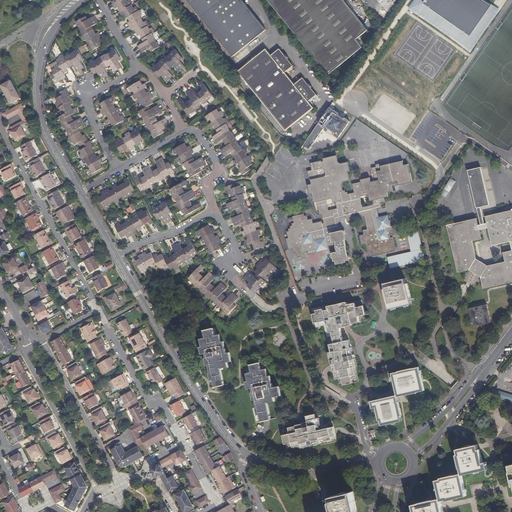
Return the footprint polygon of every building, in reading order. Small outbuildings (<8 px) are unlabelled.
[(122,12),(133,5),(131,1),(129,2),(128,0),(124,0),(115,6),(117,9),(120,8),(122,12)] [(267,31),(243,0),(187,0),(239,65),(252,55),(246,47),(267,31)] [(368,31),(343,0),(269,0),(330,76),(363,49),(357,41),(368,31)] [(458,41),(470,50),(474,44),(478,37),(483,30),(489,21),(493,16),(497,12),(500,9),(492,4),(487,0),(418,0),(414,6),(411,9),(425,18),(444,30),(458,41)] [(135,9),(133,5),(122,12),(121,12),(123,16),(126,14),(128,18),(129,18),(139,12),(137,8),(135,9)] [(131,27),(143,20),(141,16),(143,15),(140,11),(139,12),(129,18),(132,22),(129,23),(131,27)] [(80,26),(82,29),(98,20),(96,16),(89,20),(87,17),(77,22),(80,26)] [(83,32),(85,36),(95,30),(93,27),(100,23),(98,20),(82,29),(83,31),(83,32)] [(145,23),(143,20),(131,27),(133,30),(136,29),(138,33),(149,27),(147,22),(145,23)] [(149,27),(138,33),(137,34),(139,37),(141,36),(144,40),(153,34),(155,33),(153,29),(151,30),(149,27)] [(89,43),(101,36),(99,33),(97,34),(95,30),(85,36),(83,37),(85,41),(87,40),(89,43)] [(139,47),(141,50),(156,41),(155,38),(153,34),(144,40),(145,43),(139,47)] [(98,48),(103,45),(101,41),(103,39),(101,36),(89,43),(91,47),(89,48),(92,52),(98,48)] [(156,41),(141,50),(143,54),(149,50),(151,53),(157,50),(161,47),(159,44),(158,44),(156,41)] [(293,65),(288,59),(285,55),(279,48),(271,54),(267,50),(238,72),(286,131),(314,109),(309,102),(316,95),(312,89),(308,85),(303,78),(295,84),(285,72),(293,65)] [(75,52),(73,54),(82,70),(85,68),(81,61),(85,59),(84,59),(83,57),(79,49),(75,52)] [(113,53),(110,54),(118,70),(122,68),(118,61),(121,59),(116,50),(112,52),(113,53)] [(174,54),(171,56),(182,70),(185,67),(181,61),(183,59),(176,50),(173,53),(174,54)] [(69,55),(66,57),(71,67),(75,65),(78,72),(82,70),(73,54),(70,56),(69,55)] [(118,70),(110,54),(107,56),(106,55),(103,57),(108,66),(111,65),(115,71),(118,70)] [(71,67),(66,57),(65,55),(61,58),(62,60),(58,61),(59,64),(65,74),(69,72),(67,70),(71,67)] [(182,70),(171,56),(169,58),(168,57),(164,60),(171,69),(174,66),(179,72),(182,70)] [(105,68),(108,66),(103,57),(99,59),(99,60),(97,62),(105,77),(109,75),(105,68)] [(162,63),(159,65),(170,79),(173,77),(169,71),(171,69),(164,60),(161,62),(162,63)] [(93,62),(90,65),(93,71),(95,74),(98,72),(102,79),(105,77),(97,62),(94,63),(93,62)] [(62,77),(66,75),(65,74),(59,64),(55,66),(57,69),(53,70),(55,74),(52,75),(56,83),(63,80),(62,77)] [(170,79),(159,65),(156,67),(156,66),(152,69),(153,69),(160,78),(162,76),(167,82),(170,79)] [(21,99),(11,81),(2,85),(12,104),(21,99)] [(134,91),(135,94),(145,89),(148,88),(146,84),(143,86),(141,81),(129,88),(132,92),(134,91)] [(204,91),(201,93),(208,102),(211,99),(210,99),(213,96),(202,82),(199,85),(204,91)] [(67,89),(59,93),(61,96),(57,99),(59,102),(58,103),(60,107),(71,101),(69,97),(70,96),(67,89)] [(140,102),(152,95),(150,92),(147,93),(145,89),(135,94),(134,95),(136,100),(138,99),(140,102)] [(205,104),(208,102),(201,93),(198,95),(193,89),(190,92),(201,106),(204,104),(205,104)] [(192,100),(189,102),(196,111),(199,109),(199,108),(201,106),(190,92),(187,94),(192,100)] [(154,99),(152,95),(140,102),(142,105),(140,106),(142,110),(150,106),(154,104),(151,100),(154,99)] [(101,110),(102,113),(115,106),(113,103),(115,102),(112,98),(101,104),(103,108),(101,110)] [(193,114),(196,111),(189,102),(186,105),(181,99),(178,101),(189,115),(192,113),(193,114)] [(72,100),(71,101),(60,107),(62,111),(60,112),(62,116),(74,109),(71,105),(74,104),(72,100)] [(22,105),(8,112),(4,114),(7,120),(19,114),(23,121),(29,118),(22,105)] [(115,106),(102,113),(104,116),(107,115),(109,119),(119,114),(120,113),(118,109),(117,109),(115,106)] [(151,110),(150,106),(142,110),(140,112),(142,116),(143,116),(144,118),(160,109),(158,106),(151,110)] [(339,113),(330,106),(303,144),(309,149),(324,127),(328,129),(326,131),(331,135),(333,133),(338,137),(350,121),(344,117),(344,118),(341,116),(338,114),(339,113)] [(74,109),(62,116),(60,117),(62,120),(61,120),(64,124),(73,119),(71,115),(78,111),(76,108),(74,109)] [(160,109),(144,118),(146,121),(145,122),(147,125),(157,120),(155,117),(162,113),(160,109)] [(210,120),(212,124),(222,118),(223,117),(220,112),(219,113),(217,110),(215,111),(209,115),(205,118),(207,121),(210,120)] [(121,117),(119,114),(109,119),(107,121),(109,124),(111,123),(114,127),(116,125),(123,121),(125,120),(122,116),(121,117)] [(68,130),(84,121),(82,118),(75,122),(73,119),(64,124),(66,128),(66,127),(68,130)] [(222,118),(212,124),(210,125),(212,129),(214,127),(217,131),(226,125),(228,124),(225,120),(223,121),(222,118)] [(159,123),(157,120),(147,125),(149,129),(150,128),(152,131),(167,122),(166,119),(159,123)] [(69,134),(71,137),(81,132),(79,129),(86,125),(84,121),(68,130),(70,133),(69,134)] [(169,126),(167,122),(152,131),(154,134),(153,135),(155,138),(164,133),(163,130),(169,126)] [(24,124),(24,123),(12,129),(12,130),(13,132),(11,133),(16,141),(25,135),(20,126),(24,124)] [(213,138),(215,141),(230,132),(228,129),(226,125),(217,131),(219,134),(213,138)] [(134,133),(131,134),(136,144),(138,147),(141,145),(140,142),(144,140),(142,137),(139,130),(138,128),(133,131),(134,133)] [(82,145),(89,142),(85,135),(83,136),(81,132),(71,137),(69,138),(72,143),(74,142),(75,145),(79,143),(81,146),(82,145)] [(225,144),(234,138),(232,135),(231,135),(230,132),(215,141),(217,145),(223,141),(225,144)] [(136,144),(131,134),(130,133),(126,135),(126,137),(123,139),(130,151),(134,149),(132,147),(136,144)] [(237,142),(234,138),(225,144),(227,147),(221,151),(222,154),(237,145),(236,142),(237,142)] [(130,151),(123,139),(120,141),(119,139),(115,142),(121,153),(126,151),(127,153),(130,151)] [(36,155),(28,141),(21,145),(22,148),(23,149),(21,150),(23,154),(24,156),(23,157),(25,161),(36,155)] [(81,155),(83,159),(94,153),(92,149),(94,148),(90,141),(89,142),(82,145),(84,149),(80,151),(82,154),(81,155)] [(178,154),(180,157),(192,150),(190,147),(187,148),(185,144),(174,150),(176,155),(178,154)] [(239,148),(237,145),(222,154),(225,158),(231,154),(233,157),(242,151),(240,147),(239,148)] [(184,164),(194,159),(191,155),(194,153),(192,150),(180,157),(181,160),(180,161),(182,165),(184,164)] [(242,151),(233,157),(235,161),(233,163),(235,165),(237,164),(247,158),(245,155),(247,154),(244,150),(242,151)] [(94,153),(83,159),(86,164),(87,163),(89,166),(101,160),(99,156),(97,157),(94,153)] [(391,220),(390,220),(389,214),(380,217),(378,209),(382,208),(381,204),(386,203),(384,197),(389,196),(388,192),(392,191),(390,185),(399,182),(399,184),(413,181),(409,164),(405,165),(404,160),(390,164),(390,161),(376,165),(377,166),(372,168),(376,181),(372,182),(370,178),(361,180),(362,182),(353,184),(355,192),(349,194),(348,192),(346,192),(346,190),(344,190),(342,185),(344,182),(350,180),(348,172),(350,171),(348,162),(341,163),(339,162),(337,156),(324,159),(324,162),(322,162),(322,161),(311,163),(313,170),(308,172),(310,180),(312,180),(313,184),(309,185),(311,194),(313,194),(315,202),(317,202),(321,214),(323,214),(325,223),(323,224),(323,221),(314,224),(313,219),(308,220),(307,216),(305,216),(305,214),(293,217),(295,223),(293,224),(293,226),(291,227),(291,228),(290,229),(290,231),(288,232),(290,239),(287,239),(290,250),(294,249),(295,254),(297,253),(298,257),(303,256),(303,259),(308,257),(307,252),(309,252),(310,255),(329,250),(328,246),(337,244),(339,253),(337,253),(337,252),(333,253),(335,262),(337,261),(337,264),(347,262),(347,260),(350,260),(346,246),(347,246),(346,240),(348,239),(345,230),(341,231),(339,223),(341,222),(340,218),(347,216),(348,223),(353,222),(352,219),(365,216),(368,229),(364,230),(365,234),(361,235),(363,244),(367,243),(370,252),(373,251),(374,255),(397,250),(394,237),(391,237),(391,235),(398,233),(396,225),(392,226),(391,220)] [(248,157),(247,158),(237,164),(240,169),(237,170),(241,176),(250,171),(248,168),(251,166),(250,163),(251,161),(248,157)] [(159,160),(168,176),(171,174),(171,175),(175,173),(174,170),(169,163),(166,165),(162,158),(159,160)] [(44,172),(36,159),(29,162),(32,167),(29,168),(31,172),(32,172),(34,174),(35,177),(44,172)] [(187,168),(188,171),(204,162),(202,159),(196,162),(194,159),(184,164),(186,168),(187,168)] [(101,160),(89,166),(91,169),(89,170),(92,175),(103,168),(101,164),(103,163),(101,160)] [(156,171),(162,180),(166,178),(165,177),(168,176),(159,160),(156,162),(160,169),(156,171)] [(204,162),(188,171),(190,173),(189,174),(191,178),(195,176),(195,175),(201,172),(199,169),(206,165),(204,162)] [(11,169),(13,168),(11,165),(1,170),(2,173),(6,181),(15,176),(13,171),(11,169)] [(145,168),(154,184),(157,182),(158,183),(162,180),(156,171),(153,173),(149,166),(145,168)] [(488,166),(483,167),(490,202),(494,202),(488,166)] [(476,208),(479,207),(488,205),(479,167),(466,171),(475,208),(476,208)] [(146,177),(143,178),(148,188),(152,186),(152,185),(154,184),(145,168),(142,170),(146,177)] [(56,186),(49,173),(39,179),(41,183),(42,183),(47,191),(56,186)] [(136,173),(132,175),(142,191),(144,190),(145,190),(148,188),(143,178),(140,180),(136,173)] [(126,182),(121,185),(128,196),(132,193),(131,192),(135,190),(128,178),(124,180),(126,182)] [(446,197),(457,181),(452,178),(441,193),(446,197)] [(174,197),(183,191),(181,188),(188,184),(186,181),(181,184),(175,187),(171,190),(172,192),(172,193),(174,197)] [(21,187),(22,186),(20,183),(11,188),(12,191),(12,192),(16,199),(25,194),(23,189),(21,187)] [(232,198),(243,195),(244,194),(242,190),(241,190),(240,186),(235,188),(234,184),(226,187),(228,195),(230,194),(232,198)] [(112,187),(114,189),(119,199),(123,197),(124,198),(128,196),(121,185),(117,187),(116,185),(112,187)] [(105,191),(112,203),(115,201),(116,203),(120,201),(119,199),(114,189),(110,191),(108,189),(105,191)] [(64,203),(57,190),(48,195),(50,198),(48,199),(50,203),(51,203),(54,209),(64,203)] [(177,200),(178,203),(194,194),(192,190),(185,194),(183,191),(174,197),(176,200),(177,200)] [(109,205),(112,203),(105,191),(101,193),(103,196),(99,198),(105,209),(110,206),(109,205)] [(181,210),(191,204),(189,201),(196,197),(194,194),(178,203),(180,206),(179,206),(181,210)] [(226,205),(227,208),(244,202),(243,199),(244,199),(243,195),(232,198),(233,202),(226,205)] [(31,206),(25,197),(16,202),(19,207),(24,216),(34,210),(32,206),(31,206)] [(162,205),(159,207),(168,223),(171,221),(168,214),(171,212),(169,208),(165,202),(162,204),(162,205)] [(237,213),(248,209),(246,205),(246,206),(244,202),(227,208),(229,212),(236,209),(237,213)] [(191,204),(181,210),(183,213),(184,213),(186,216),(201,207),(200,204),(193,207),(191,204)] [(68,206),(56,212),(59,219),(60,219),(64,225),(75,218),(71,212),(68,206)] [(156,208),(152,210),(158,220),(161,218),(165,224),(168,223),(159,207),(156,208)] [(249,213),(248,209),(237,213),(239,216),(232,219),(233,223),(250,216),(248,213),(249,213)] [(511,210),(485,217),(487,224),(483,225),(480,225),(477,226),(476,219),(446,226),(457,273),(470,270),(480,277),(483,289),(511,282),(511,210)] [(142,211),(138,213),(144,225),(148,222),(150,225),(153,223),(146,211),(143,212),(142,211)] [(36,218),(37,217),(36,213),(25,219),(32,231),(33,230),(39,227),(41,226),(38,220),(36,218)] [(140,227),(144,225),(138,213),(133,216),(134,218),(131,219),(137,229),(138,232),(141,229),(140,227)] [(250,216),(233,223),(234,226),(241,223),(243,227),(253,223),(252,219),(251,219),(250,216)] [(137,229),(131,219),(130,218),(126,220),(127,222),(124,224),(131,236),(134,234),(132,232),(137,229)] [(243,236),(246,235),(256,231),(255,228),(256,227),(255,223),(253,223),(243,227),(244,232),(242,233),(243,236)] [(64,229),(66,233),(68,232),(73,241),(81,237),(78,230),(74,224),(64,229)] [(127,238),(131,236),(124,224),(121,226),(120,224),(115,226),(122,238),(126,236),(127,238)] [(201,235),(203,239),(213,233),(215,232),(213,228),(211,229),(208,225),(197,232),(199,236),(201,235)] [(419,230),(408,233),(412,251),(389,257),(391,268),(426,260),(419,230)] [(48,239),(43,231),(34,235),(39,243),(42,249),(51,244),(49,239),(48,239)] [(256,231),(246,235),(247,240),(245,240),(246,244),(259,240),(258,236),(260,235),(258,231),(256,231)] [(6,232),(0,235),(3,241),(9,238),(6,232)] [(207,246),(219,239),(217,236),(215,237),(213,233),(203,239),(201,240),(204,244),(205,243),(207,246)] [(196,252),(192,245),(188,238),(185,240),(189,247),(185,248),(191,258),(195,256),(194,255),(197,254),(196,252)] [(210,255),(221,248),(219,244),(221,242),(219,239),(207,246),(209,249),(207,250),(210,255)] [(80,253),(83,258),(91,253),(84,240),(75,245),(79,253),(80,253)] [(259,240),(246,244),(248,248),(250,247),(252,252),(264,247),(262,242),(260,243),(259,240)] [(0,255),(9,251),(4,242),(0,244),(0,255)] [(187,260),(191,258),(185,248),(182,250),(178,243),(175,245),(184,261),(187,259),(187,260)] [(176,254),(172,256),(178,266),(182,263),(181,263),(184,261),(175,245),(172,247),(176,254)] [(59,260),(52,247),(41,253),(43,257),(44,257),(49,265),(59,260)] [(145,253),(142,255),(148,267),(152,265),(153,267),(157,264),(152,256),(151,253),(146,256),(145,253)] [(96,254),(93,256),(100,267),(102,266),(96,254)] [(145,269),(148,267),(142,255),(138,257),(139,260),(135,262),(142,273),(146,271),(145,269)] [(164,268),(168,266),(163,258),(162,255),(157,257),(156,255),(152,256),(157,264),(159,269),(163,267),(164,268)] [(83,261),(85,264),(86,264),(92,272),(100,268),(100,267),(93,256),(83,261)] [(178,266),(172,256),(168,258),(167,256),(163,258),(168,266),(170,270),(174,268),(174,269),(179,267),(178,266)] [(20,271),(23,274),(27,272),(25,266),(19,270),(13,259),(4,264),(8,273),(12,271),(14,274),(20,271)] [(260,261),(258,264),(268,273),(271,271),(272,272),(274,274),(277,271),(275,269),(266,260),(262,263),(260,261)] [(115,266),(112,261),(105,265),(108,269),(115,266)] [(66,275),(64,271),(62,268),(64,266),(62,262),(51,268),(57,280),(66,275)] [(254,273),(257,275),(264,281),(267,278),(266,276),(268,273),(258,264),(255,267),(257,269),(254,273)] [(190,281),(194,284),(201,276),(198,273),(203,268),(200,265),(197,269),(192,275),(188,278),(191,280),(190,281)] [(264,281),(257,275),(254,278),(248,272),(246,275),(259,287),(262,285),(262,286),(265,282),(264,281)] [(200,288),(212,275),(209,273),(204,278),(201,276),(194,284),(197,287),(197,286),(200,288)] [(100,274),(93,278),(95,281),(93,282),(95,286),(95,287),(98,292),(107,287),(102,277),(100,274)] [(201,291),(205,294),(212,286),(209,283),(214,278),(212,275),(200,288),(202,291),(201,291)] [(259,287),(246,275),(243,278),(249,284),(247,286),(255,294),(258,290),(257,290),(259,287)] [(21,288),(31,282),(28,277),(18,283),(21,288)] [(405,279),(386,283),(386,285),(386,287),(385,287),(388,302),(389,302),(390,308),(411,304),(410,298),(409,298),(405,279)] [(72,284),(70,280),(60,285),(66,297),(77,292),(75,286),(72,288),(71,285),(72,284)] [(31,282),(21,288),(24,292),(34,287),(31,282)] [(124,290),(128,287),(125,282),(120,284),(115,287),(118,293),(124,290)] [(212,286),(205,294),(208,297),(208,296),(211,299),(223,285),(220,283),(215,289),(212,286)] [(45,285),(39,288),(44,298),(51,294),(50,291),(49,291),(45,285)] [(223,285),(211,299),(213,301),(216,305),(224,296),(221,294),(226,288),(223,285)] [(222,309),(234,296),(231,293),(226,299),(224,296),(216,305),(219,307),(220,307),(222,309)] [(116,299),(118,298),(117,297),(115,294),(106,299),(108,304),(110,303),(111,306),(110,307),(113,311),(122,306),(120,303),(119,301),(117,303),(116,299)] [(237,298),(234,296),(222,309),(225,311),(224,312),(227,315),(235,306),(232,304),(237,298)] [(82,307),(77,298),(68,303),(71,308),(73,313),(75,316),(82,312),(81,308),(82,307)] [(322,326),(322,328),(329,352),(328,353),(330,360),(329,360),(330,365),(331,365),(333,372),(334,371),(335,372),(338,385),(358,380),(354,366),(355,366),(353,354),(351,355),(349,348),(348,348),(344,333),(342,327),(345,326),(347,326),(349,325),(349,324),(364,319),(358,300),(346,303),(344,304),(343,302),(330,305),(330,306),(324,307),(324,306),(308,310),(309,311),(307,311),(312,330),(317,329),(317,328),(322,326)] [(42,301),(32,307),(40,322),(50,316),(42,301)] [(491,323),(487,304),(469,308),(472,326),(491,323)] [(124,334),(125,337),(133,333),(126,320),(117,325),(119,329),(120,329),(123,334),(124,334)] [(45,333),(52,329),(47,321),(38,325),(40,330),(41,332),(45,333)] [(88,342),(97,337),(95,333),(96,333),(94,328),(93,327),(94,326),(92,322),(81,329),(88,342)] [(202,338),(201,338),(203,346),(200,347),(202,354),(205,353),(206,358),(205,358),(210,380),(213,380),(215,387),(225,384),(221,369),(228,367),(227,362),(232,361),(229,352),(226,352),(222,340),(220,341),(218,333),(215,334),(213,327),(210,328),(203,330),(200,331),(202,338)] [(15,348),(14,344),(13,342),(11,344),(2,328),(0,328),(0,353),(5,351),(6,354),(7,354),(14,350),(15,348)] [(139,333),(131,339),(136,349),(135,350),(137,353),(147,347),(139,333)] [(58,354),(66,349),(60,338),(51,343),(58,354)] [(101,343),(103,342),(101,339),(90,345),(96,356),(97,360),(107,354),(105,351),(106,350),(103,346),(101,343)] [(66,349),(58,354),(64,365),(72,361),(66,349)] [(137,356),(145,370),(154,365),(150,358),(152,357),(152,354),(150,352),(148,351),(147,352),(146,351),(137,356)] [(113,360),(111,357),(101,363),(106,373),(116,368),(112,361),(113,360)] [(10,365),(16,376),(24,372),(18,360),(10,365)] [(256,407),(254,407),(254,408),(253,409),(257,423),(271,419),(268,404),(275,402),(275,397),(282,396),(278,385),(274,386),(273,383),(271,383),(269,376),(268,376),(264,361),(246,366),(250,381),(252,387),(253,393),(252,393),(256,407)] [(79,366),(77,362),(67,367),(69,370),(67,371),(73,381),(83,375),(77,366),(79,366)] [(106,373),(101,363),(98,365),(103,375),(106,373)] [(395,394),(397,396),(400,395),(403,394),(403,393),(416,389),(416,391),(418,390),(423,389),(417,365),(412,366),(410,366),(410,368),(397,371),(397,370),(392,371),(390,372),(395,394)] [(156,385),(163,382),(155,368),(147,372),(153,383),(154,382),(156,385)] [(31,383),(24,372),(16,376),(22,388),(31,383)] [(125,383),(121,376),(112,380),(117,388),(121,386),(122,389),(128,386),(126,383),(125,383)] [(86,381),(87,380),(86,377),(76,382),(78,385),(76,386),(81,396),(91,390),(86,381)] [(170,389),(174,396),(175,396),(177,399),(185,395),(177,378),(165,384),(168,389),(170,389)] [(89,380),(87,380),(86,381),(91,390),(94,389),(89,380)] [(32,390),(31,387),(20,392),(22,396),(24,395),(29,404),(39,398),(34,389),(32,390)] [(135,399),(133,396),(130,391),(121,397),(125,404),(123,406),(125,409),(138,402),(136,399),(135,399)] [(511,396),(493,391),(491,397),(511,403),(511,396)] [(83,399),(85,402),(86,402),(87,405),(90,409),(99,405),(94,396),(93,396),(92,394),(83,399)] [(397,396),(395,394),(393,394),(370,401),(372,408),(374,408),(377,407),(377,408),(380,421),(382,420),(383,422),(384,425),(393,422),(402,420),(397,401),(398,400),(397,398),(397,396)] [(180,401),(172,405),(178,417),(186,413),(186,412),(180,401)] [(39,402),(29,408),(30,411),(32,410),(37,419),(48,414),(43,404),(41,405),(39,402)] [(143,412),(142,410),(139,405),(131,410),(136,420),(134,421),(136,425),(140,423),(147,419),(145,415),(146,414),(144,411),(143,412)] [(104,411),(101,407),(92,412),(93,415),(92,416),(97,425),(107,420),(102,412),(104,411)] [(5,426),(14,421),(14,420),(10,413),(9,413),(7,410),(0,413),(0,418),(1,418),(5,426)] [(338,441),(335,433),(333,424),(332,421),(323,423),(320,411),(301,416),(303,423),(303,424),(300,425),(300,424),(295,425),(295,426),(281,430),(286,450),(301,446),(301,447),(301,449),(320,444),(321,445),(338,441)] [(160,412),(154,415),(158,421),(163,418),(160,412)] [(198,426),(192,414),(183,419),(190,430),(198,426)] [(54,428),(52,423),(50,421),(51,420),(49,416),(39,422),(41,425),(40,426),(45,434),(54,428)] [(112,426),(110,422),(100,428),(102,431),(101,431),(106,441),(116,436),(111,426),(112,426)] [(136,425),(134,426),(138,432),(144,429),(140,423),(136,425)] [(8,432),(9,433),(19,428),(18,426),(17,426),(15,424),(6,428),(5,429),(7,433),(8,432)] [(134,426),(128,429),(138,447),(144,444),(141,438),(138,432),(134,426)] [(163,426),(141,438),(144,444),(146,449),(169,436),(163,426)] [(19,428),(9,433),(10,435),(12,440),(22,435),(19,428)] [(200,429),(192,434),(198,445),(206,441),(200,429)] [(58,435),(56,432),(45,438),(47,441),(49,440),(54,449),(64,444),(59,435),(58,435)] [(220,438),(214,442),(217,448),(225,444),(220,438)] [(41,454),(36,444),(27,449),(32,459),(41,454)] [(143,457),(138,447),(126,453),(122,445),(117,447),(116,445),(110,448),(120,467),(124,468),(143,457)] [(217,469),(205,447),(198,450),(194,452),(206,475),(210,473),(212,471),(217,469)] [(456,475),(457,477),(483,471),(481,464),(478,464),(476,465),(473,451),(472,447),(452,451),(456,470),(455,470),(456,475)] [(66,451),(64,448),(54,453),(56,456),(58,456),(62,464),(72,458),(67,450),(66,451)] [(177,466),(187,461),(181,451),(172,456),(175,462),(177,466)] [(223,457),(226,463),(235,459),(231,453),(223,457)] [(24,463),(19,454),(10,458),(15,468),(24,463)] [(175,462),(172,456),(160,462),(159,465),(152,468),(151,471),(155,477),(158,478),(161,476),(165,484),(170,493),(179,488),(173,476),(169,479),(163,468),(175,462)] [(75,463),(65,468),(75,486),(65,506),(75,511),(77,507),(83,496),(87,486),(75,463)] [(217,469),(212,471),(219,482),(227,478),(220,467),(217,469)] [(54,470),(41,477),(45,484),(57,477),(56,473),(54,470)] [(196,476),(192,470),(186,473),(190,479),(196,476)] [(457,477),(456,475),(455,475),(449,477),(449,478),(430,482),(432,490),(434,500),(434,501),(439,501),(453,497),(453,499),(461,497),(457,477)] [(196,476),(190,479),(193,486),(199,482),(196,476)] [(236,488),(230,476),(229,477),(227,478),(233,490),(236,488)] [(41,477),(30,483),(34,491),(46,485),(45,484),(41,477)] [(227,478),(219,482),(225,494),(233,490),(227,478)] [(199,482),(193,486),(190,488),(193,494),(202,488),(199,482)] [(4,483),(0,485),(0,496),(1,499),(10,495),(4,483)] [(30,483),(18,489),(23,498),(34,491),(30,483)] [(62,485),(49,492),(56,504),(62,501),(59,494),(65,490),(62,485)] [(188,511),(195,508),(185,490),(175,496),(180,505),(184,511),(188,511)] [(239,490),(227,497),(230,503),(233,501),(242,496),(239,490)] [(325,496),(327,511),(330,511),(328,503),(330,502),(328,497),(345,493),(345,492),(325,496)] [(328,503),(330,511),(349,511),(345,493),(328,497),(330,502),(328,503)] [(197,502),(200,508),(210,502),(207,496),(197,502)] [(21,511),(13,497),(3,502),(7,511),(21,511)] [(436,511),(434,501),(434,500),(410,504),(407,505),(408,511),(436,511)]
